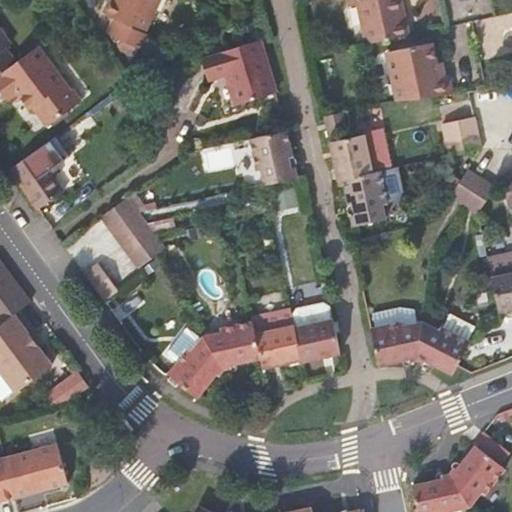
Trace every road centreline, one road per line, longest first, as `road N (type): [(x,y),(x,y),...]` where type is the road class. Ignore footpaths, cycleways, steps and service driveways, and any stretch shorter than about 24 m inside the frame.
road 1 (unclassified): [(170,427),(109,374),(0,226)]
road 2 (tertiary): [(372,444),(283,461),(170,427)]
road 3 (tertiary): [(511,389),(372,444)]
